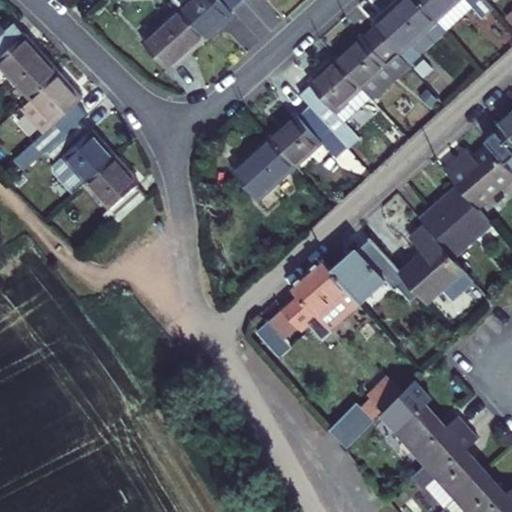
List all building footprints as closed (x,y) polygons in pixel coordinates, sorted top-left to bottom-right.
[(230,10),(241,0),(240,0),(172,0),(180,9),(206,37),(232,13),(230,10)] [(408,66),(446,31),(418,0),(403,0),(374,27),(376,30),(408,66)] [(418,0),(446,31),(472,9),(481,18),(492,7),(485,0),(418,0)] [(169,71),(206,37),(180,9),(143,43),(169,71)] [(0,57),(25,36),(14,24),(4,33),(0,28),(0,57)] [(410,68),(408,66),(376,30),(365,40),(362,37),(336,60),(371,99),(372,101),(410,68)] [(0,78),(6,73),(29,99),(58,73),(25,36),(0,57),(0,78)] [(345,122),(371,99),(336,60),(311,84),(322,97),(311,107),(344,144),(355,133),(345,122)] [(80,122),(91,111),(58,73),(29,99),(32,102),(23,110),(43,134),(17,158),(28,169),(47,152),(80,122)] [(396,104),(389,95),(379,103),(387,112),(396,104)] [(332,154),(344,144),(311,107),(299,118),(297,114),(270,139),(296,168),(323,143),(332,154)] [(511,161),(511,110),(491,128),(496,134),(488,142),(490,145),(508,165),(511,161)] [(86,182),(116,156),(93,130),(90,133),(80,122),(47,152),(57,163),(63,157),(86,182)] [(259,202),(296,168),(270,139),(233,172),(259,202)] [(336,159),(348,148),(344,144),(332,154),(336,159)] [(467,166),(460,158),(446,170),(460,185),(478,206),(511,177),(511,169),(508,165),(490,145),(476,158),(467,166)] [(469,150),(460,158),(467,166),(476,158),(469,150)] [(140,183),(116,156),(86,182),(110,210),(102,216),(112,227),(146,196),(137,186),(140,183)] [(53,172),(73,194),(86,182),(63,157),(57,163),(54,165),(53,172)] [(422,217),(428,224),(455,256),(493,224),(478,206),(460,185),(422,217)] [(412,239),(424,253),(403,270),(421,290),(430,302),(443,289),(453,301),(477,281),(455,256),(428,224),(412,239)] [(361,300),(362,302),(388,279),(390,281),(392,280),(409,300),(421,290),(403,270),(374,238),(361,249),(359,246),(333,269),(361,300)] [(323,257),(291,284),(298,291),(282,306),(298,324),(303,330),(341,296),(354,310),(362,302),(361,300),(333,269),(323,257)] [(298,324),(282,306),(266,319),(283,337),(298,324)] [(386,407),(406,388),(393,375),(374,394),(386,407)] [(349,446),(375,418),(356,401),(330,429),(349,446)] [(412,443),(411,445),(426,463),(468,426),(459,416),(448,425),(444,429),(438,423),(443,419),(429,402),(399,429),(412,443)] [(438,423),(444,429),(448,425),(443,419),(438,423)] [(444,483),(446,482),(459,496),(489,469),(474,453),(468,457),(463,451),(469,447),(479,438),(468,426),(426,463),(444,483)] [(474,453),(469,447),(463,451),(468,457),(474,453)] [(426,463),(419,470),(449,504),(459,496),(446,482),(444,483),(426,463)] [(471,510),(470,511),(506,511),(511,507),(511,487),(508,491),(503,496),(498,490),(503,486),(489,469),(459,496),(471,510)] [(498,490),(503,496),(508,491),(503,486),(498,490)] [(471,510),(459,496),(449,504),(455,511),(470,511),(471,510)]
